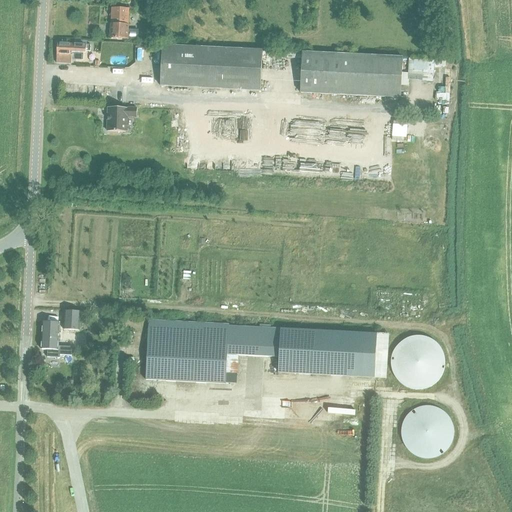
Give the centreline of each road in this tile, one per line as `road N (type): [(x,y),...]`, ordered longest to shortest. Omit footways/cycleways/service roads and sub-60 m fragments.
road 1 (tertiary): [(31,227),(43,0)]
road 2 (unclassified): [(24,357),(31,227)]
